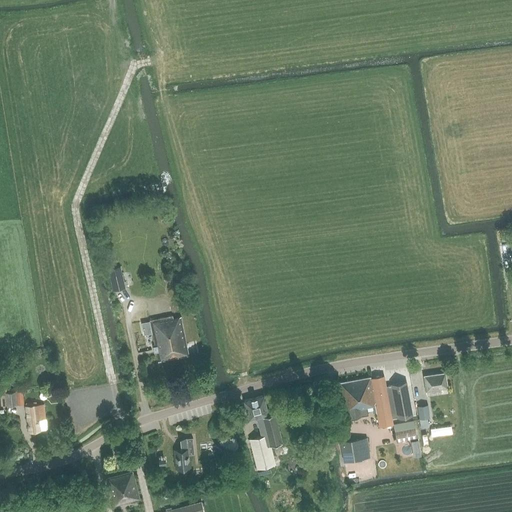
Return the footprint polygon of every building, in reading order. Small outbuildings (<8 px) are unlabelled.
[(107,270),(112,292),(126,289),(121,267),(107,270)] [(150,321),(142,323),(144,335),(153,333),(159,361),(189,355),(181,316),(173,318),(173,316),(150,321)] [(34,352),(31,360),(38,362),(40,354),(34,352)] [(440,390),(449,388),(446,372),(433,374),(431,373),(428,373),(427,375),(424,376),(426,391),(427,391),(429,404),(418,405),(421,428),(433,426),(431,409),(436,409),(434,398),(441,397),(440,390)] [(374,413),(377,412),(380,426),(393,424),(392,417),(397,416),(397,417),(413,414),(407,381),(391,384),(392,385),(386,386),(384,375),(371,378),(371,377),(339,382),(346,418),(364,415),(368,414),(367,407),(373,406),(374,413)] [(0,405),(18,404),(17,391),(0,392),(0,405)] [(259,427),(261,436),(263,442),(269,441),(271,445),(272,445),(282,442),(275,413),(269,414),(264,395),(244,400),(249,419),(257,417),(259,427)] [(26,406),(27,410),(30,432),(40,430),(39,420),(46,419),(44,403),(26,406)] [(414,425),(394,428),(396,443),(416,439),(414,425)] [(263,442),(261,436),(249,439),(257,469),(276,463),(272,445),(271,445),(269,441),(263,442)] [(175,451),(177,468),(184,468),(190,466),(189,454),(195,454),(193,438),(181,439),(182,451),(175,451)] [(341,442),(344,463),(370,458),(366,438),(341,442)] [(418,440),(411,441),(414,456),(421,455),(418,440)] [(105,479),(112,505),(140,498),(136,484),(133,471),(105,479)] [(203,511),(200,501),(162,511),(161,511),(203,511)]
